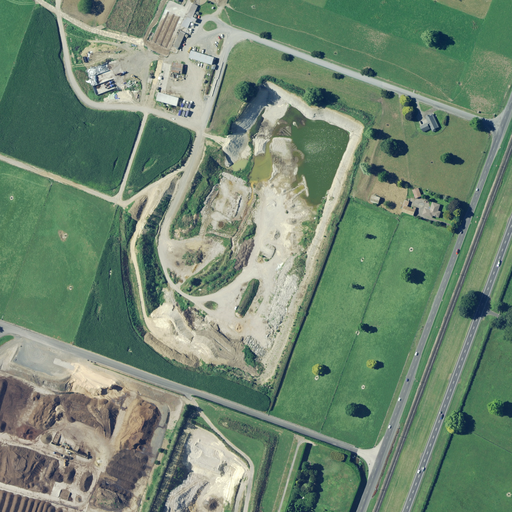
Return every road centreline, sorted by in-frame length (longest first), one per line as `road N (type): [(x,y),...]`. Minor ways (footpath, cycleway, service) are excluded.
road 1 (unclassified): [(0,322),(378,460)]
road 2 (secondary): [(378,460),(511,100)]
road 3 (track): [(222,0),(214,16),(232,33),(502,126)]
road 4 (primary): [(405,511),(511,223)]
